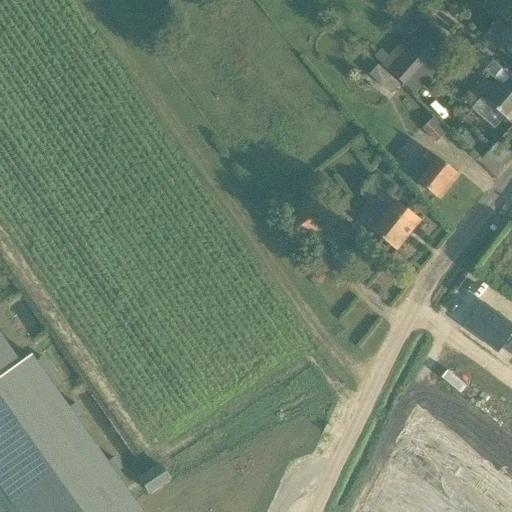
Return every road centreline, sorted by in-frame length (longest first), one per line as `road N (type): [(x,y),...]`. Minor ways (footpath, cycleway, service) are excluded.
road 1 (unclassified): [(435,272),(406,313),(313,511)]
road 2 (unclassified): [(435,272),(511,176)]
